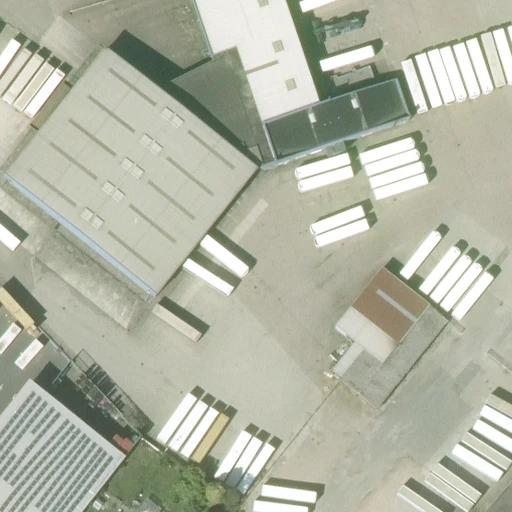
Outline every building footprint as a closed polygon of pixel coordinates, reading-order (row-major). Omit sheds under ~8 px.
[(190,0),(213,66),(234,54),(273,168),(274,170),(407,123),(395,85),(317,110),(280,0),(190,0)] [(255,174),(273,168),(234,54),(213,66),(155,95),(255,174)] [(154,300),(255,174),(155,95),(104,55),(4,181),(154,300)] [(446,325),(380,273),(348,312),(367,328),(357,341),(367,349),(340,382),(339,384),(375,413),(446,325)] [(367,328),(348,312),(333,331),(352,346),(330,374),(340,382),(367,349),(357,341),(367,328)] [(0,420),(0,450),(42,398),(27,386),(0,420)] [(169,415),(165,419),(174,427),(193,406),(175,390),(159,407),(169,415)] [(84,511),(123,462),(42,398),(0,450),(0,511),(84,511)] [(511,511),(511,482),(486,511),(511,511)]
